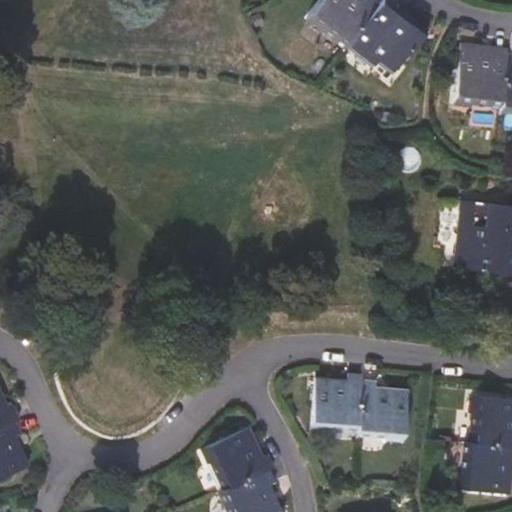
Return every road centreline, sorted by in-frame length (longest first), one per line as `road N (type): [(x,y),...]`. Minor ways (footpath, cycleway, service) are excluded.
road 1 (residential): [(511,371),(292,354),(245,372)]
road 2 (residential): [(245,372),(160,450),(114,457),(69,450)]
road 3 (residential): [(245,372),(288,451),(303,511)]
road 4 (residential): [(69,450),(23,365),(0,348)]
